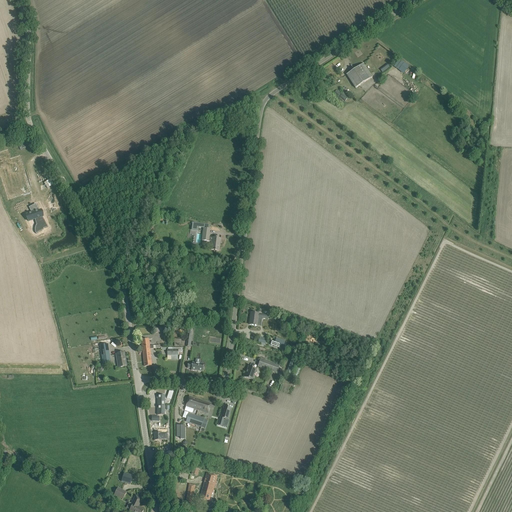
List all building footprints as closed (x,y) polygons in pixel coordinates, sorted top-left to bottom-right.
[(394,66),(404,73),(408,67),(399,60),(394,66)] [(372,77),(366,68),(363,64),(347,75),(355,88),(372,77)] [(0,190),(4,202),(27,195),(15,157),(1,162),(0,158),(0,190)] [(39,211),(36,204),(36,206),(31,208),(33,213),(27,215),(29,221),(35,219),(37,225),(36,226),(36,227),(35,228),(35,229),(35,231),(36,232),(36,233),(36,234),(43,230),(43,229),(48,227),(43,217),(41,210),(39,211)] [(210,230),(205,229),(204,229),(203,240),(212,241),(211,250),(219,251),(218,251),(219,244),(220,245),(221,239),(213,238),(212,238),(209,238),(210,230)] [(251,313),(249,325),(255,326),(256,326),(257,326),(258,322),(261,322),(262,318),(268,319),(269,316),(262,315),(258,315),(258,314),(256,314),(251,313)] [(275,342),(273,346),(285,350),(286,346),(284,346),(285,342),(276,338),(275,342)] [(174,347),(185,347),(184,339),(174,339),(174,347)] [(146,340),(141,340),(142,350),(150,349),(153,349),(153,346),(150,346),(149,340),(146,340)] [(100,345),(102,360),(110,359),(108,344),(100,345)] [(178,350),(167,350),(167,360),(178,360),(177,355),(183,355),(183,348),(178,348),(178,350)] [(150,349),(142,350),(144,367),(152,366),(150,349)] [(118,368),(122,367),(127,366),(125,353),(116,354),(118,368)] [(277,362),(276,364),(261,358),(258,366),(277,374),(280,365),(280,364),(277,362)] [(291,378),(297,360),(291,358),(285,376),(291,378)] [(188,363),(188,368),(189,369),(191,369),(191,370),(203,372),(204,364),(200,363),(200,360),(196,360),(195,363),(192,362),(192,364),(188,363)] [(253,381),(257,370),(249,367),(247,371),(246,370),(244,377),(253,381)] [(198,410),(201,400),(189,396),(186,407),(198,410)] [(208,414),(210,408),(212,403),(201,400),(198,410),(208,414)] [(221,418),(219,425),(227,428),(229,420),(228,420),(232,408),(224,406),(221,418)] [(192,415),(189,423),(201,427),(204,419),(196,416),(192,415)] [(181,426),(177,426),(177,437),(180,437),(181,437),(181,439),(181,437),(184,437),(184,439),(185,439),(185,425),(181,425),(181,426)] [(154,436),(154,439),(155,439),(155,441),(161,441),(161,439),(167,439),(167,430),(161,430),(161,427),(158,427),(158,428),(155,428),(155,433),(155,436),(154,436)] [(191,474),(197,476),(200,466),(194,465),(191,474)] [(124,473),(122,482),(125,483),(130,484),(131,483),(133,476),(124,473)] [(218,477),(212,475),(207,474),(199,499),(212,501),(214,493),(218,477)] [(189,484),(186,504),(191,505),(194,488),(195,488),(195,485),(189,484)] [(123,500),(125,495),(127,492),(118,488),(114,495),(123,500)] [(136,496),(131,504),(133,504),(129,510),(132,511),(143,511),(144,510),(138,507),(142,499),(136,496)]
